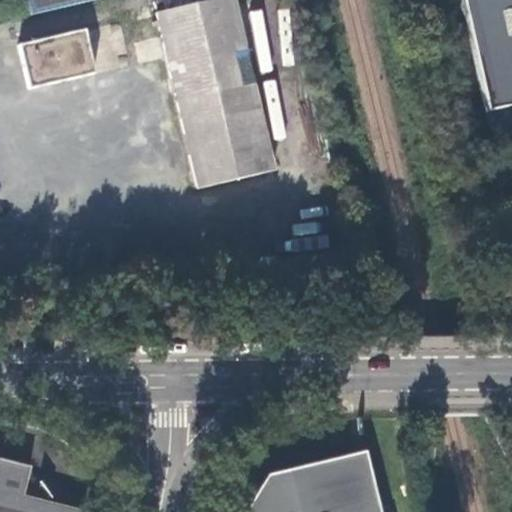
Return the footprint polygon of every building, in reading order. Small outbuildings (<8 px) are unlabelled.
[(23,0),(27,16),(98,0),(23,0)] [(222,0),(156,16),(198,191),(275,172),(231,0),(222,0)] [(511,0),(460,0),(487,117),(511,111),(511,0)] [(18,48),(28,93),(93,77),(83,33),(18,48)] [(376,511),(361,450),(265,474),(241,511),(376,511)] [(0,511),(81,511),(22,497),(29,467),(0,459),(0,511)]
